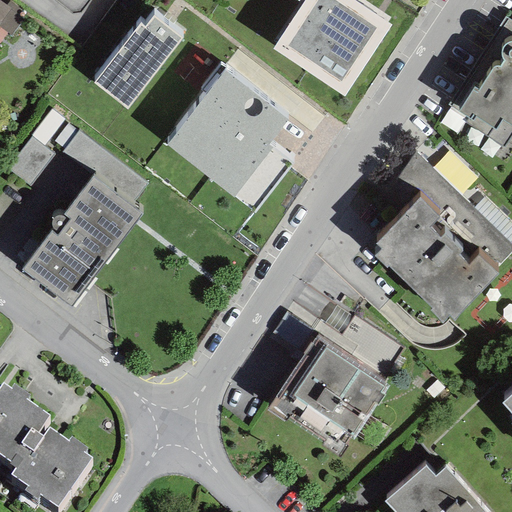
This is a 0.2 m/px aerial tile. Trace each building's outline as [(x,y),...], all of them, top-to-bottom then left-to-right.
[(0,0),(0,22),(10,8),(6,5),(0,0)] [(303,0),(271,48),(344,96),(391,26),(352,0),(303,0)] [(9,2),(6,5),(10,8),(0,22),(0,28),(11,35),(26,13),(9,2)] [(141,24),(93,83),(126,109),(172,52),(182,39),(152,15),(143,26),(141,24)] [(511,21),(505,17),(448,105),(457,113),(474,88),(478,91),(492,70),(493,68),(496,68),(500,67),(504,61),(502,59),(500,57),(500,53),(501,49),(502,46),(505,43),(509,42),(511,41),(511,32),(511,31),(511,21)] [(511,31),(511,32),(511,41),(509,42),(505,43),(502,46),(501,49),(500,53),(500,57),(502,59),(504,61),(500,67),(496,68),(493,68),(492,70),(478,91),(474,88),(457,113),(468,119),(464,122),(503,148),(511,135),(511,31)] [(224,71),(166,145),(229,194),(254,214),(293,164),(268,145),(288,120),(224,71)] [(64,119),(51,109),(30,136),(31,137),(43,146),(64,119)] [(147,184),(78,131),(58,157),(89,181),(93,176),(131,205),(147,184)] [(43,146),(31,137),(6,167),(30,186),(54,155),(43,146)] [(451,144),(437,157),(461,181),(475,168),(451,144)] [(406,212),(374,244),(380,249),(374,256),(386,268),(387,266),(432,309),(429,311),(442,324),(449,316),(454,321),(498,274),(493,269),(511,251),(511,244),(473,208),(416,152),(385,191),(406,212)] [(21,269),(70,307),(142,214),(131,205),(93,176),(89,181),(62,216),(60,216),(59,216),(56,216),(54,218),(52,219),(51,221),(50,224),(50,226),(51,227),(52,229),(21,269)] [(473,208),(511,244),(511,222),(484,196),(473,208)] [(389,386),(317,335),(279,390),(291,398),(293,395),(353,437),(375,405),(377,406),(385,396),(383,394),(389,386)] [(10,389),(2,383),(0,385),(0,455),(10,462),(8,464),(15,468),(11,474),(27,486),(24,491),(37,499),(39,496),(56,508),(91,457),(84,452),(87,448),(71,437),(68,441),(48,427),(42,436),(37,432),(49,415),(27,399),(29,395),(13,384),(10,389)] [(511,424),(511,394),(502,404),(511,415),(511,422),(511,423),(511,424)] [(368,417),(353,437),(372,451),(387,431),(368,417)] [(425,466),(385,501),(394,511),(483,511),(444,468),(435,476),(425,466)]
